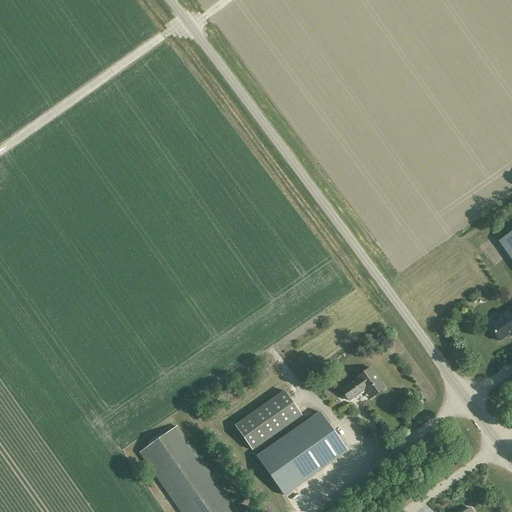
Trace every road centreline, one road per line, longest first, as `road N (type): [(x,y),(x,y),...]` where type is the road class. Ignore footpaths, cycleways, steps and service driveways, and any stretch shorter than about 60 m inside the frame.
road 1 (unclassified): [(511,463),(170,0)]
road 2 (track): [(185,20),(0,152)]
